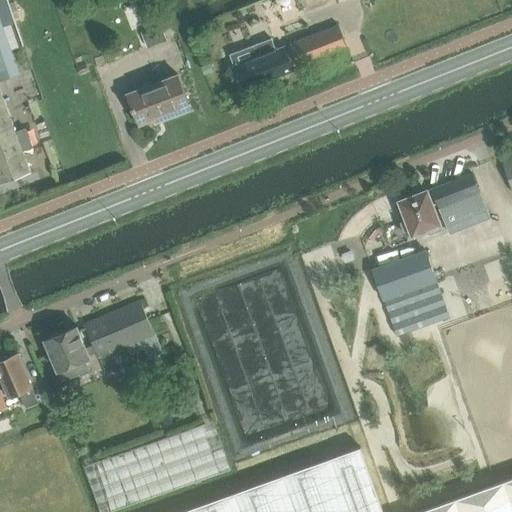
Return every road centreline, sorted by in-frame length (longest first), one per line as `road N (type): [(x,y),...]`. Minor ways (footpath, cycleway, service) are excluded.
road 1 (tertiary): [(0,251),(511,45)]
road 2 (residential): [(23,323),(159,268)]
